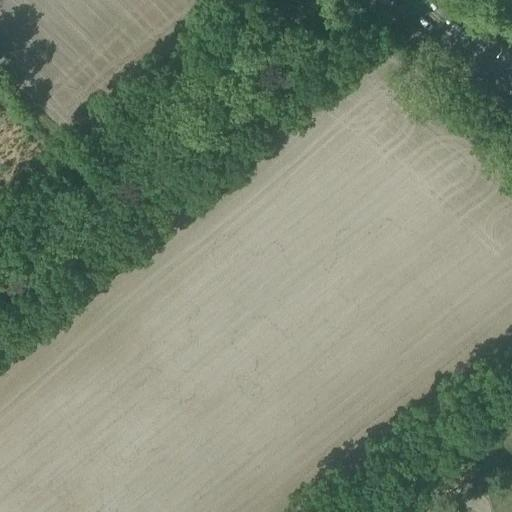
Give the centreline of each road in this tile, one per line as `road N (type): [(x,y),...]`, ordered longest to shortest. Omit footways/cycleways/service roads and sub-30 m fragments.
road 1 (unclassified): [(0,258),(317,0)]
road 2 (primary): [(511,84),(410,0)]
